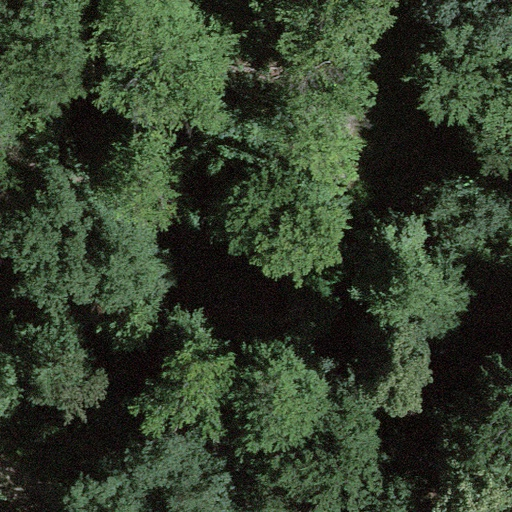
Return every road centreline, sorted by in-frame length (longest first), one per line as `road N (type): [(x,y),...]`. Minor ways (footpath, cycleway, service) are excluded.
road 1 (track): [(306,511),(271,447),(262,349),(311,203),(344,160)]
road 2 (track): [(344,160),(445,92),(511,72)]
road 3 (track): [(367,0),(344,160)]
